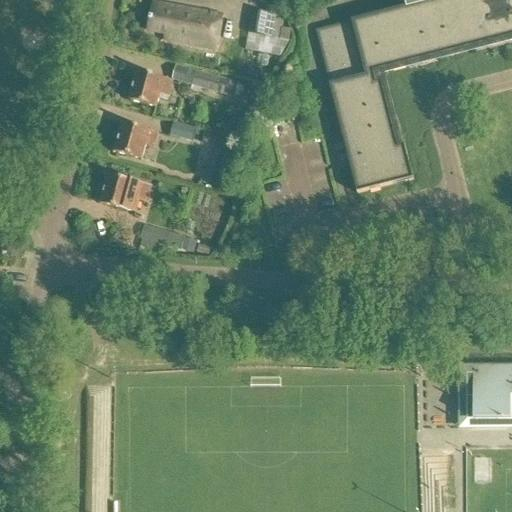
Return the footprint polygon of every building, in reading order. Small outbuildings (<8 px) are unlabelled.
[(511,0),(405,0),(407,9),(315,33),(357,196),(413,181),(404,147),(400,148),(381,75),(511,41),(511,0)] [(215,52),(222,18),(153,5),(148,32),(170,37),(169,43),(215,52)] [(284,19),(252,13),(249,28),(250,29),(249,35),(280,41),(284,19)] [(228,84),(229,82),(196,72),(192,87),(218,94),(218,92),(225,93),(224,96),(234,99),(238,86),(228,84)] [(168,98),(172,83),(137,73),(128,101),(156,109),(160,96),(168,98)] [(255,89),(251,103),(264,107),(268,93),(255,89)] [(197,130),(173,123),(169,137),(193,144),(197,130)] [(153,150),(158,135),(122,125),(114,154),(141,161),(145,148),(153,150)] [(228,144),(222,165),(235,169),(241,148),(228,144)] [(212,175),(203,173),(201,182),(209,185),(212,175)] [(127,182),(108,177),(99,206),(126,213),(127,212),(135,215),(138,202),(146,205),(151,188),(128,182),(127,182)] [(156,245),(165,248),(169,235),(144,229),(140,245),(155,248),(156,245)] [(169,235),(165,248),(181,252),(181,251),(194,254),(197,242),(169,235)] [(476,420),(511,419),(511,366),(475,367),(476,420)]
